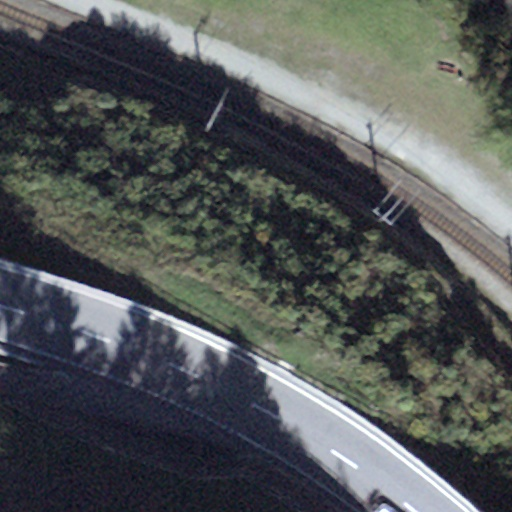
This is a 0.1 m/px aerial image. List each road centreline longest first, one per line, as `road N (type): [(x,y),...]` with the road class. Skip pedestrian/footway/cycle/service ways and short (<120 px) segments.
road 1 (primary): [(417,511),(268,410),(188,371),(0,304)]
road 2 (track): [(0,378),(144,429),(180,417),(206,380)]
